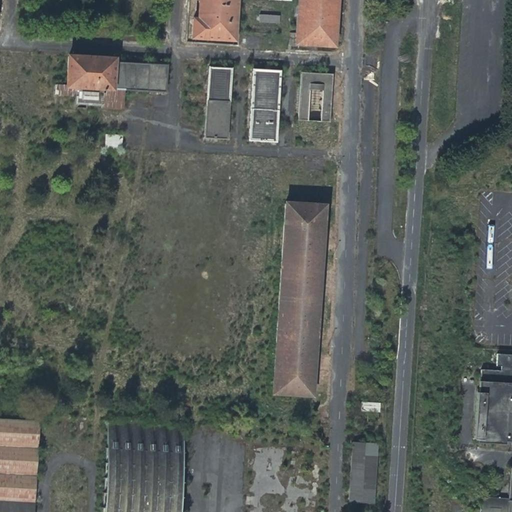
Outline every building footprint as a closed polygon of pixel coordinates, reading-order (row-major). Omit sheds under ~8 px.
[(198,0),(195,45),(237,48),(240,0),(198,0)] [(300,0),(298,48),(338,50),(340,0),(300,0)] [(113,52),(64,49),(63,83),(77,84),(101,85),(112,86),(113,59),(113,52)] [(167,62),(113,59),(112,86),(124,87),(165,89),(167,62)] [(203,137),(227,138),(231,65),(207,64),(203,137)] [(247,140),(274,141),(278,67),(251,66),(247,140)] [(332,73),(301,71),(298,120),(329,122),(332,73)] [(53,93),(75,95),(76,95),(77,84),(63,83),(53,83),(53,93)] [(74,104),(100,105),(101,85),(77,84),(76,95),(75,95),(74,104)] [(122,107),(124,87),(112,86),(101,85),(100,105),(122,107)] [(272,393),(312,396),(324,201),(284,198),(272,393)] [(478,367),(478,378),(511,379),(511,352),(495,351),(495,365),(499,365),(499,368),(478,367)] [(475,440),(511,441),(511,379),(478,378),(475,440)] [(0,511),(33,511),(38,424),(0,421),(0,511)] [(180,511),(186,432),(109,427),(103,511),(180,511)] [(349,501),(372,502),(375,443),(352,442),(349,501)] [(480,511),(506,511),(507,497),(482,496),(480,511)]
